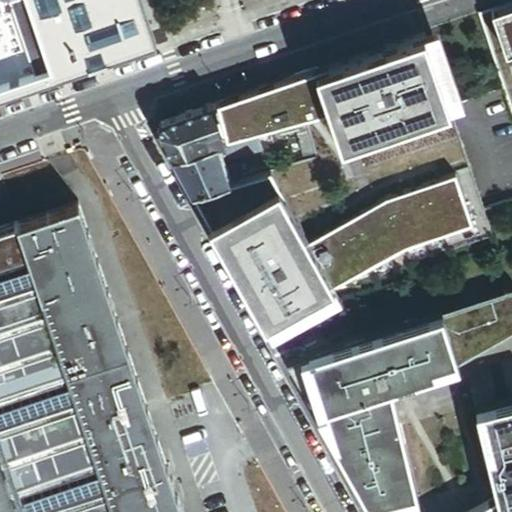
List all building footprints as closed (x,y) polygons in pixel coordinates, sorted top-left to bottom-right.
[(0,0),(0,95),(160,42),(146,0),(0,0)] [(511,0),(510,0),(474,12),(511,114),(511,113),(511,0)] [(316,151),(381,124),(446,101),(423,29),(330,62),(340,100),(304,113),(316,151)] [(330,62),(215,101),(222,124),(225,137),(240,133),(265,125),(292,117),(304,113),(340,100),(330,62)] [(222,124),(215,101),(159,120),(157,128),(171,154),(209,142),(205,129),(222,124)] [(491,229),(446,101),(381,124),(390,152),(369,162),(375,184),(294,213),(320,288),(491,229)] [(300,142),(304,155),(316,151),(304,113),(292,117),(296,127),(300,142)] [(268,135),(296,127),(292,117),(265,125),(268,135)] [(225,137),(222,124),(205,129),(209,142),(218,139),(225,137)] [(265,125),(240,133),(241,138),(254,134),(256,139),(268,135),(265,125)] [(241,138),(240,133),(225,137),(218,139),(224,157),(245,150),(241,138)] [(191,188),(231,176),(225,161),(224,157),(218,139),(209,142),(171,154),(191,188)] [(304,155),(300,142),(286,146),(290,159),(304,155)] [(231,176),(243,172),(239,157),(225,161),(231,176)] [(294,213),(271,166),(243,172),(231,176),(191,188),(222,238),(294,213)] [(18,221),(116,511),(182,511),(77,201),(18,221)] [(294,213),(222,238),(266,317),(320,288),(294,213)] [(0,511),(116,511),(18,221),(0,227),(0,511)] [(511,285),(288,357),(372,507),(419,496),(387,383),(403,378),(406,390),(511,330),(511,285)] [(498,491),(501,511),(511,511),(511,395),(476,405),(498,491)] [(501,511),(498,491),(459,511),(501,511)]
